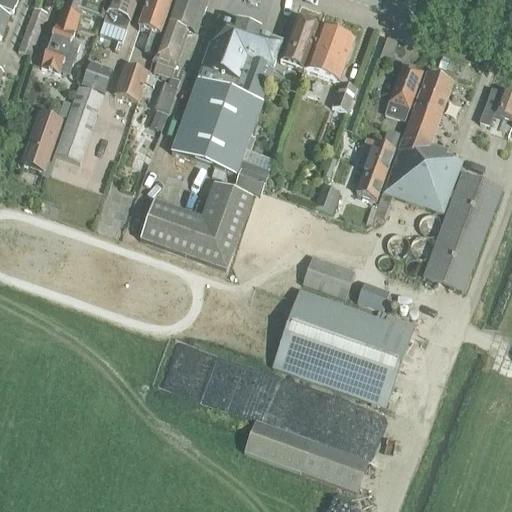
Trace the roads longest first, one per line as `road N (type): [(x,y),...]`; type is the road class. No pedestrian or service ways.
road 1 (track): [(511,180),(391,511)]
road 2 (tertiary): [(511,49),(371,0)]
